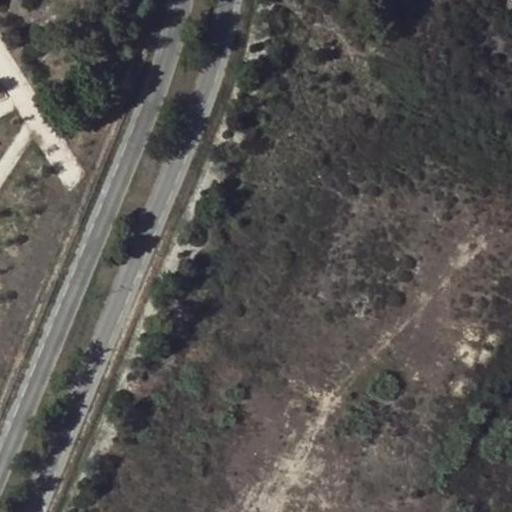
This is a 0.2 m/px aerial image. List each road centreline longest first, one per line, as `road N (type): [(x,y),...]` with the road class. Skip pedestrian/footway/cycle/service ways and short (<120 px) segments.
road 1 (tertiary): [(33,511),(215,59),(228,0)]
road 2 (tertiary): [(182,0),(110,216),(0,482)]
